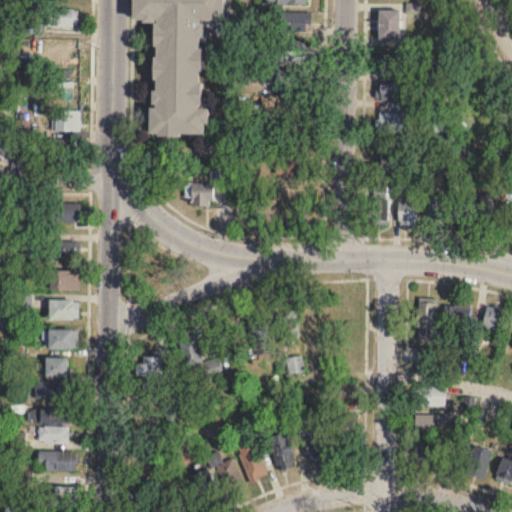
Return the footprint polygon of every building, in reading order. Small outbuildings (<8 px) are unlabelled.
[(128,0),(129,22),(149,22),(148,136),(203,137),(203,110),(196,110),(197,22),(219,22),(219,0),(128,0)] [(77,10),(46,10),(46,27),(77,27),(77,10)] [(400,39),(400,12),(379,12),(379,39),(400,39)] [(311,13),(278,13),(278,32),(311,32),(311,13)] [(275,37),(305,37),(305,43),(311,43),(311,59),(274,58),(275,37)] [(82,48),(46,47),(46,64),(82,65),(82,48)] [(407,78),(407,56),(375,56),(375,78),(407,78)] [(275,65),(310,66),(310,85),(275,84),(275,65)] [(472,66),(458,66),(458,89),(473,89),(473,110),(502,110),(502,95),(493,95),(493,87),(472,87),(472,66)] [(47,103),(82,103),(82,83),(47,83),(47,103)] [(408,85),(376,85),(376,103),(408,103),(408,85)] [(261,92),(278,92),(278,95),(303,95),(303,113),(261,112),(261,92)] [(80,112),(53,112),(53,132),(80,132),(80,112)] [(379,114),(379,133),(407,133),(407,114),(379,114)] [(30,135),(30,122),(18,122),(18,135),(30,135)] [(43,140),(43,159),(76,159),(76,140),(43,140)] [(379,155),(379,170),(408,170),(408,155),(379,155)] [(249,200),(303,202),(304,184),(260,182),(259,189),(250,189),(249,200)] [(214,206),(214,183),(185,183),(185,199),(192,199),(192,206),(214,206)] [(498,195),(482,195),(482,227),(498,227),(498,195)] [(389,226),(389,201),(372,201),(372,226),(389,226)] [(446,201),(428,201),(428,226),(446,226),(446,201)] [(474,226),(474,201),(452,201),(452,226),(474,226)] [(21,203),(21,225),(38,225),(38,203),(21,203)] [(397,226),(417,226),(417,204),(397,204),(397,226)] [(82,212),(70,212),(70,220),(82,220),(82,212)] [(55,290),(82,290),(82,268),(55,268),(55,290)] [(81,299),(54,299),(54,319),(81,319),(81,299)] [(356,300),(337,300),(337,332),(356,332),(356,300)] [(332,331),(326,302),(309,306),(315,335),(332,331)] [(436,340),(436,304),(417,304),(417,340),(436,340)] [(444,304),(444,327),(471,327),(471,304),(444,304)] [(501,334),(506,310),(485,306),(480,330),(501,334)] [(279,342),(301,339),(297,314),(276,316),(279,342)] [(257,357),(275,351),(263,317),(245,324),(257,357)] [(81,329),(54,329),(54,349),(81,349),(81,329)] [(436,350),(420,350),(420,365),(436,365),(436,350)] [(74,376),(74,358),(51,358),(51,376),(74,376)] [(288,375),(304,373),(303,358),(287,359),(288,375)] [(160,390),(160,359),(143,359),(143,365),(134,365),(134,377),(142,377),(142,390),(160,390)] [(207,380),(224,375),(220,360),(203,365),(207,380)] [(36,378),(68,378),(68,396),(36,396),(36,378)] [(337,401),(358,401),(358,385),(337,385),(337,401)] [(446,388),(415,388),(415,407),(446,407),(446,388)] [(36,402),(68,402),(68,420),(36,420),(36,402)] [(358,416),(341,416),(341,455),(358,455),(358,416)] [(449,416),(416,416),(416,436),(449,436),(449,416)] [(37,422),(69,423),(69,441),(37,441),(37,422)] [(323,462),(323,431),(305,431),(305,462),(323,462)] [(234,441),(249,482),(270,474),(255,433),(234,441)] [(298,466),(290,433),(270,438),(277,471),(298,466)] [(416,444),(416,463),(447,463),(447,444),(416,444)] [(483,481),(493,452),(474,446),(465,475),(483,481)] [(40,448),(72,448),(72,467),(40,467),(40,448)] [(510,487),(511,482),(511,461),(502,458),(493,480),(510,487)] [(244,484),(233,459),(215,467),(226,492),(244,484)] [(198,506),(220,499),(210,470),(188,477),(198,506)] [(47,484),(76,484),(76,503),(47,503),(47,484)] [(184,487),(170,486),(169,501),(183,503),(184,487)]
